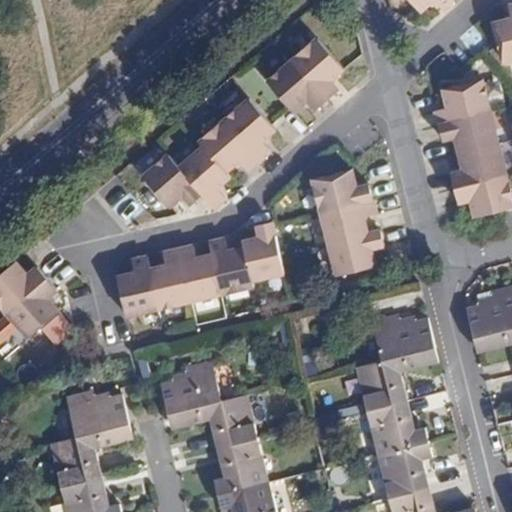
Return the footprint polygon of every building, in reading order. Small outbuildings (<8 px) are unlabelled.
[(453,0),(410,0),(421,12),(434,0),(442,10),(449,4),(453,0)] [(511,4),(508,6),(511,18),(494,23),(504,62),(511,59),(511,4)] [(292,60),(327,100),(338,91),(330,81),(344,69),(317,39),(292,60)] [(327,100),(292,60),(267,82),(291,110),(293,112),(307,100),(316,110),(327,100)] [(439,125),(490,112),(483,81),(463,85),(444,90),(448,108),(435,111),(437,115),(439,125)] [(224,120),(259,160),(270,151),(261,141),(275,129),(272,126),(249,99),(224,120)] [(498,143),(490,112),(439,125),(441,133),(443,140),(455,137),(459,153),(498,143)] [(247,171),(259,160),(224,120),(199,142),(203,147),(225,173),(239,161),(247,171)] [(498,143),(459,153),(462,165),(464,171),(451,174),(455,188),(506,175),(498,143)] [(225,173),(203,147),(179,168),(203,196),(213,208),(225,198),(216,188),(229,177),(225,173)] [(191,206),(203,196),(179,168),(168,155),(142,177),(169,207),(183,196),(191,206)] [(320,211),(372,199),(369,185),(356,188),(352,171),(313,181),(320,211)] [(511,207),(511,197),(506,175),(455,188),(459,203),(471,200),(474,210),(475,217),(511,207)] [(320,211),(329,243),(367,234),(363,218),(376,214),(372,199),(320,211)] [(244,248),(252,281),(284,273),(280,255),(272,222),(257,225),(260,238),(243,242),(244,248)] [(380,231),(367,234),(329,243),(337,276),(376,266),(371,249),(384,246),(380,231)] [(209,243),(212,255),(221,294),(253,287),(252,281),(244,248),(227,252),(224,239),(209,243)] [(192,246),(178,250),(190,302),(221,294),(212,255),(195,259),(192,246)] [(149,270),(159,309),(190,302),(178,250),(163,253),(166,266),(149,270)] [(159,309),(149,270),(147,257),(131,261),(134,273),(117,278),(126,317),(159,309)] [(0,275),(0,306),(6,314),(46,279),(37,267),(27,276),(15,262),(0,275)] [(57,290),(46,279),(6,314),(28,339),(59,312),(47,299),(57,290)] [(479,304),(467,307),(470,317),(475,337),(481,336),(485,350),(511,342),(511,341),(509,328),(511,327),(511,285),(492,291),(493,295),(494,300),(479,304)] [(493,295),(478,298),(479,304),(494,300),(493,295)] [(432,335),(428,317),(415,320),(400,324),(399,318),(398,313),(372,320),(383,360),(403,355),(406,370),(434,363),(430,348),(435,346),(432,335)] [(400,324),(415,320),(414,315),(399,318),(400,324)] [(368,410),(404,401),(400,387),(405,386),(401,371),(406,370),(403,355),(383,360),(357,366),(368,410)] [(175,411),(179,427),(207,420),(203,405),(222,400),(212,360),(186,366),(188,371),(189,377),(175,380),(162,383),(169,413),(175,411)] [(173,375),(175,380),(189,377),(188,371),(173,375)] [(100,446),(128,439),(125,425),(131,423),(123,393),(110,396),(95,400),(94,394),(93,390),(67,396),(77,436),(96,431),(100,446)] [(95,400),(110,396),(109,390),(94,394),(95,400)] [(220,432),(224,446),(260,437),(249,393),(222,400),(203,405),(207,420),(213,419),(216,433),(220,432)] [(379,454),(430,441),(426,426),(416,429),(412,414),(407,415),(404,401),(368,410),(379,454)] [(77,436),(50,442),(61,486),(98,477),(95,464),(99,463),(96,447),(100,446),(96,431),(77,436)] [(217,480),(220,493),(270,481),(260,437),(224,446),(227,461),(223,462),(227,477),(217,480)] [(390,497),(426,488),(422,475),(427,473),(423,458),(433,455),(430,441),(379,454),(390,497)] [(98,477),(61,486),(67,511),(122,511),(120,502),(110,505),(106,490),(102,491),(98,477)] [(278,511),(270,481),(220,493),(224,507),(234,505),(236,511),(278,511)] [(393,511),(436,511),(434,500),(429,502),(426,488),(390,497),(393,511)]
